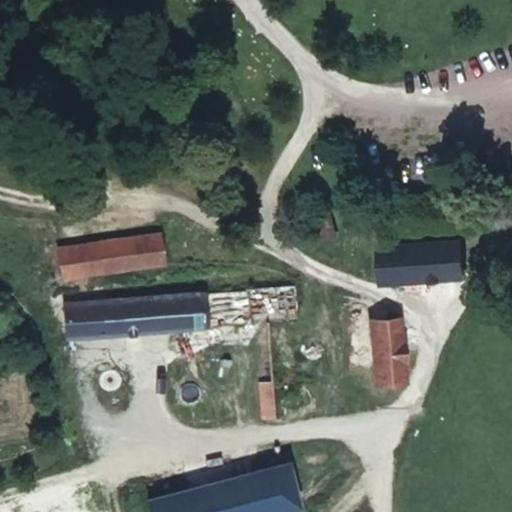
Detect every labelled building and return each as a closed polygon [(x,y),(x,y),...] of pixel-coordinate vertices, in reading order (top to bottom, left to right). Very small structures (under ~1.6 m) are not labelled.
[(345,246),(289,226),(283,239),(339,260),(345,246)] [(153,228),(39,239),(43,267),(155,257),(153,228)] [(395,257),(384,260),(390,283),(465,263),(456,231),(391,249),(395,257)] [(53,329),(255,323),(287,321),(283,285),(47,292),(53,329)] [(371,333),(290,338),(292,361),(372,357),(374,375),(400,374),(396,312),(370,313),(371,333)] [(257,384),(260,418),(275,416),(272,383),(257,384)] [(231,511),(266,501),(305,490),(293,447),(141,491),(146,511),(231,511)]
